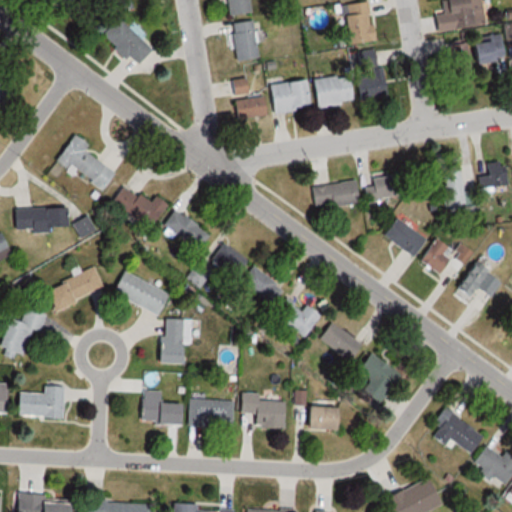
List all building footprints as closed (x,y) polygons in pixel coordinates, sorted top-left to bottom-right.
[(61,0),(66,3),(67,0),(41,0),(54,8),(59,0),(61,0)] [(129,0),(106,0),(108,11),(130,9),(129,0)] [(223,0),(226,16),(248,13),(246,0),(223,0)] [(439,0),(441,13),(432,14),(434,31),(483,25),(480,0),(439,0)] [(371,41),(366,2),(339,5),(344,44),(371,41)] [(131,67),(148,50),(116,18),(98,34),(131,67)] [(254,59),(251,21),(229,22),(232,60),(254,59)] [(450,67),(501,63),(500,38),(448,42),(450,67)] [(382,67),(375,67),(373,50),(356,52),(357,69),(366,69),(367,74),(355,75),(357,99),(384,97),(382,67)] [(310,78),(312,106),(348,103),(346,75),(310,78)] [(229,79),(230,95),(248,94),(247,78),(229,79)] [(306,107),(302,79),(265,85),(270,113),(306,107)] [(14,92),(0,82),(0,108),(2,110),(14,92)] [(232,118),(261,117),(260,97),(230,99),(232,118)] [(101,191),(113,173),(81,152),(86,145),(69,134),(53,160),(101,191)] [(485,161),(483,183),(504,185),(506,163),(485,161)] [(461,205),(456,166),(436,169),(441,208),(461,205)] [(360,188),(365,204),(402,193),(396,172),(369,180),(370,185),(360,188)] [(309,186),(312,209),(356,203),(353,180),(309,186)] [(148,201),(120,184),(109,202),(149,226),(163,203),(151,195),(148,201)] [(18,209),(69,206),(70,230),(20,234),(18,209)] [(208,232),(170,210),(160,228),(198,249),(208,232)] [(380,234),(408,256),(422,238),(393,216),(380,234)] [(0,256),(8,253),(0,234),(0,256)] [(417,261),(439,275),(450,258),(461,266),(471,251),(454,240),(449,248),(432,237),(417,261)] [(245,261),(222,242),(207,260),(230,279),(245,261)] [(500,281),(471,262),(452,291),(469,302),(475,293),(486,301),(500,281)] [(237,281),(268,305),(281,288),(250,265),(237,281)] [(49,293),(94,269),(105,289),(59,313),(49,293)] [(128,278),(171,298),(161,319),(118,299),(128,278)] [(271,314),(300,336),(317,316),(302,305),(300,308),(285,295),(271,314)] [(6,318),(0,335),(0,352),(25,361),(42,314),(24,307),(19,322),(6,318)] [(158,319),(157,362),(181,363),(182,319),(158,319)] [(358,344),(327,321),(315,337),(346,360),(358,344)] [(370,400),(394,375),(369,352),(353,369),(366,381),(358,389),(370,400)] [(12,417),(59,418),(60,387),(40,386),(40,394),(13,393),(12,417)] [(256,401),(257,394),(237,393),(237,413),(251,413),(251,427),(281,428),(281,401),(256,401)] [(185,424),(230,426),(231,400),(186,399),(185,424)] [(137,424),(177,424),(177,400),(137,400),(137,424)] [(482,436),(443,405),(428,424),(467,455),(482,436)] [(300,430),(331,430),(331,407),(300,407),(300,430)] [(471,461),(500,485),(511,471),(511,459),(502,451),(498,456),(484,445),(471,461)] [(425,511),(436,508),(425,480),(381,497),(386,511),(425,511)] [(60,511),(61,497),(11,494),(10,511),(60,511)] [(148,511),(149,502),(79,500),(78,511),(148,511)]
